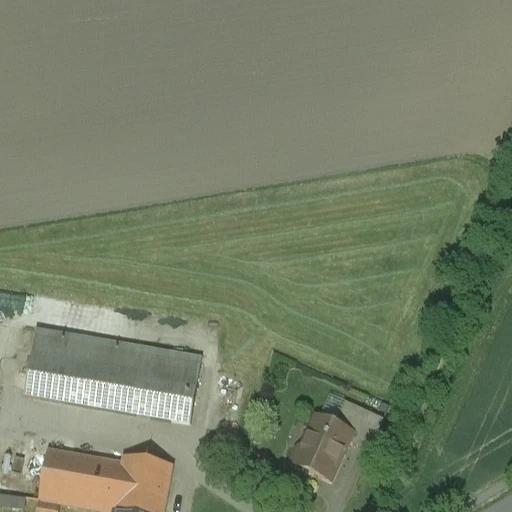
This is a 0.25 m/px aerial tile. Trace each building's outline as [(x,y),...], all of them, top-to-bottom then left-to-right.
[(182,359),(37,334),(25,401),(171,425),(182,359)] [(182,359),(171,425),(191,429),(202,362),(182,359)] [(384,424),(345,406),(335,430),(352,438),(349,446),(369,456),(384,424)] [(335,430),(317,422),(304,451),(298,454),(292,468),(331,486),(349,446),(352,438),(335,430)] [(115,511),(123,470),(48,457),(40,505),(83,511),(115,511)] [(164,511),(172,470),(125,462),(123,470),(115,511),(164,511)] [(24,511),(26,503),(0,499),(0,510),(12,511),(24,511)]
